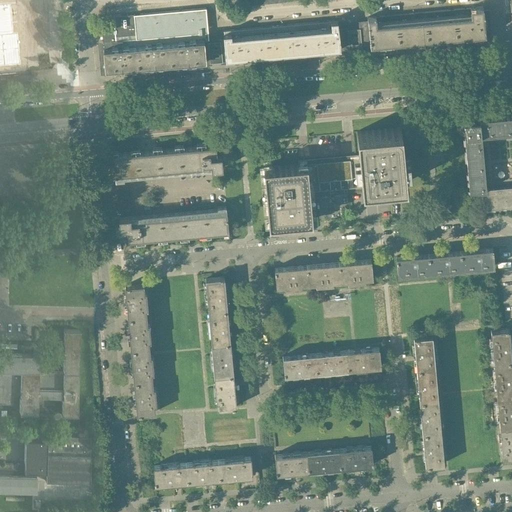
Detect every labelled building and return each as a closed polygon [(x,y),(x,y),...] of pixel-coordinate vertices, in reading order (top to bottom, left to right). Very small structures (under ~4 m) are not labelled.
[(0,67),(21,65),(18,33),(14,34),(11,3),(0,4),(0,67)] [(370,45),(384,44),(485,34),(483,6),(367,17),(370,45)] [(105,29),(101,30),(102,41),(105,69),(121,68),(139,66),(172,63),(210,60),(209,42),(208,31),(206,8),(113,16),(113,20),(112,22),(110,25),(108,28),(105,29)] [(338,31),(338,28),(337,20),(252,28),(223,30),(224,33),(223,33),(224,39),(219,40),(220,59),(340,48),(338,31)] [(469,191),(476,190),(476,191),(481,190),(483,209),(511,206),(511,115),(478,118),(479,120),(473,121),(473,118),(472,116),(470,115),(468,113),(466,113),(464,113),(462,113),(460,114),(458,116),(457,118),(456,120),(456,122),(456,124),(457,126),(459,128),(461,129),(463,130),(465,130),(466,135),(464,136),(469,191)] [(406,183),(401,127),(356,131),(359,158),(263,167),(269,224),(312,220),(309,191),(320,191),(319,181),(361,177),(362,187),(406,183)] [(216,152),(216,151),(215,144),(113,154),(115,174),(210,166),(211,169),(222,168),(221,152),(216,152)] [(130,216),(118,217),(120,232),(125,232),(125,240),(228,231),(226,210),(130,219),(130,216)] [(492,247),(473,249),(460,250),(462,269),(494,266),(492,247)] [(460,250),(428,253),(430,272),(462,269),(460,250)] [(428,253),(415,255),(396,256),(397,275),(430,272),(428,253)] [(370,259),(338,262),(340,280),(372,277),(370,259)] [(338,262),(307,265),(308,283),(340,280),(338,262)] [(274,267),(276,286),(308,283),(307,265),(274,267)] [(205,278),(206,286),(208,310),(227,309),(224,276),(205,278)] [(125,285),(125,293),(128,317),(146,315),(143,284),(125,285)] [(227,309),(208,310),(211,342),(230,341),(227,309)] [(146,315),(128,317),(131,349),(149,347),(146,315)] [(490,330),(491,337),(493,362),(511,360),(509,328),(490,330)] [(77,415),(79,330),(64,330),(64,347),(56,347),(56,355),(63,355),(63,372),(45,372),(45,368),(39,368),(39,355),(0,353),(0,403),(15,404),(15,397),(20,397),(19,414),(37,414),(38,397),(62,398),(62,415),(77,415)] [(413,337),(414,345),(416,369),(435,367),(432,335),(413,337)] [(230,341),(211,342),(214,375),(233,373),(230,341)] [(149,347),(131,349),(134,381),(152,379),(149,347)] [(378,347),(360,349),(346,350),(348,368),(361,367),(362,370),(367,369),(367,367),(380,365),(378,347)] [(346,350),(328,351),(315,353),(316,371),(329,370),(330,373),(335,372),(335,370),(348,368),(346,350)] [(315,353),(296,354),(282,356),(284,374),(298,373),(298,376),(303,375),(303,373),(316,371),(315,353)] [(511,362),(511,360),(493,362),(496,394),(511,392),(511,362)] [(435,367),(416,369),(419,401),(437,399),(435,367)] [(233,373),(214,375),(217,408),(236,406),(233,373)] [(152,379),(134,381),(137,413),(155,412),(152,379)] [(511,392),(496,394),(499,425),(511,424),(511,392)] [(437,399),(419,401),(422,433),(440,431),(437,399)] [(511,424),(499,425),(502,458),(511,456),(511,424)] [(440,431),(422,433),(425,465),(443,463),(440,431)] [(25,464),(17,464),(0,463),(0,490),(35,491),(36,475),(45,475),(45,481),(89,482),(91,442),(91,438),(51,436),(51,441),(47,441),(25,441),(25,464)] [(372,464),(371,445),(338,448),(340,467),(353,465),(354,468),(359,468),(359,465),(372,464)] [(338,448),(307,451),(308,470),(316,469),(321,468),(322,471),(327,471),(327,468),(333,467),(340,467),(338,448)] [(307,451),(274,454),(276,473),(284,472),(290,471),(290,474),(295,473),(295,471),(301,470),(308,470),(307,451)] [(250,456),(218,459),(220,478),(252,475),(250,456)] [(220,478),(218,459),(186,462),(187,481),(220,478)] [(186,462),(153,465),(155,484),(187,481),(186,462)]
